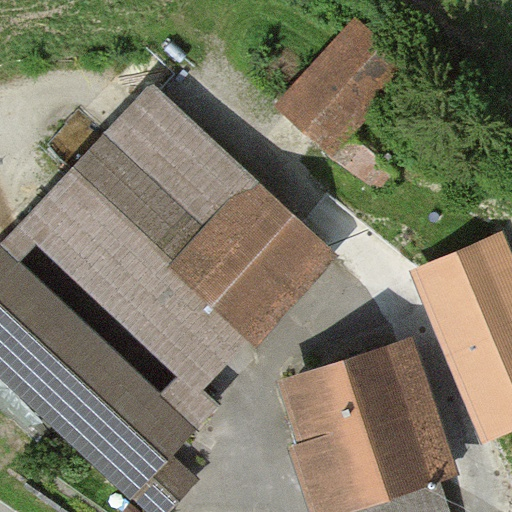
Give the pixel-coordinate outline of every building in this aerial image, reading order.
[(359,23),(281,106),(338,156),(377,182),(410,147),(371,112),(413,67),(359,23)] [(136,77),(139,79),(142,81),(146,81),(149,80),(151,78),(153,75),(154,72),(154,68),(152,65),(150,63),(147,61),(144,61),(141,62),(138,63),(136,65),(134,68),(134,71),(135,74),(136,77)] [(332,247),(154,80),(0,243),(0,371),(150,511),(169,511),(202,478),(178,455),(228,402),(206,382),(332,247)] [(511,267),(501,240),(424,271),(490,432),(511,423),(511,267)] [(405,347),(293,383),(313,443),(303,446),(324,511),(452,511),(442,480),(448,478),(405,347)]
